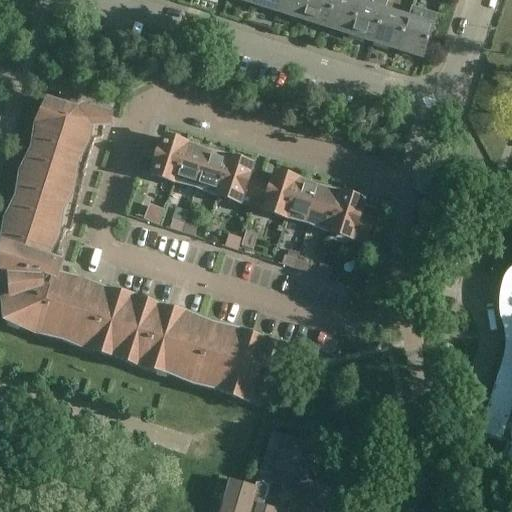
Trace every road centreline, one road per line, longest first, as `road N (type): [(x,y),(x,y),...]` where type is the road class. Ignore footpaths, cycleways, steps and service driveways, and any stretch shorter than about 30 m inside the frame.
road 1 (residential): [(405,189),(145,109),(100,249),(344,327),(409,315)]
road 2 (residential): [(421,99),(111,0)]
road 3 (residential): [(0,385),(246,467)]
road 4 (residential): [(409,315),(433,380),(437,418),(413,511)]
road 5 (residential): [(405,189),(400,267),(409,315)]
road 6 (residential): [(421,99),(444,90),(461,67),(481,0)]
